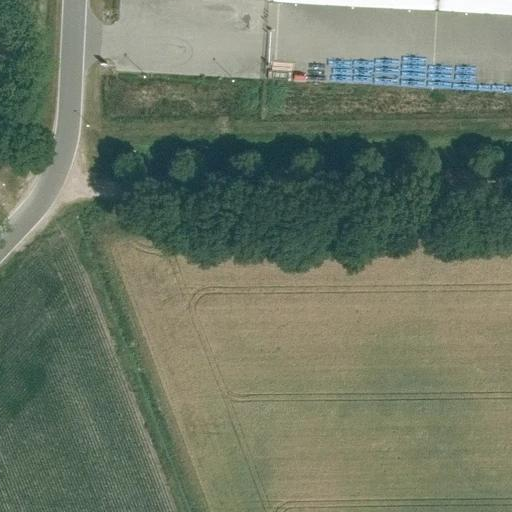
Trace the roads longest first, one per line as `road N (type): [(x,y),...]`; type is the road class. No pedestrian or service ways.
road 1 (track): [(511,180),(50,188),(0,142)]
road 2 (residential): [(74,0),(63,155),(50,188),(0,247)]
